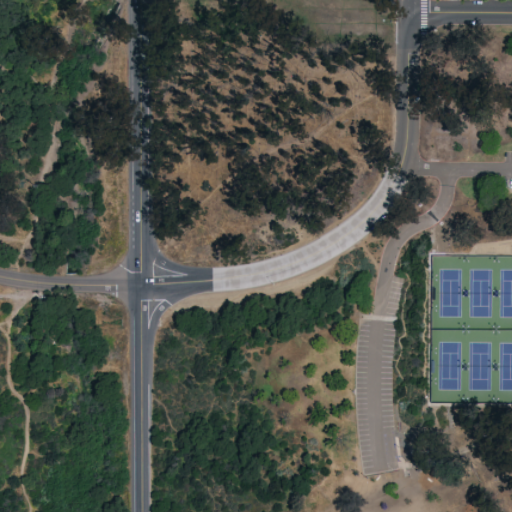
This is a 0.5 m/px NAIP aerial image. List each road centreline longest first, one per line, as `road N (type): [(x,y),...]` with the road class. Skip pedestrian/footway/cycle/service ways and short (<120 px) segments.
road 1 (residential): [(143,286),(282,270),(327,251),(366,221),(388,197),(404,154),(408,12)]
road 2 (secondary): [(143,286),(143,0)]
road 3 (secondary): [(144,511),(143,286)]
road 4 (residential): [(0,276),(143,286)]
